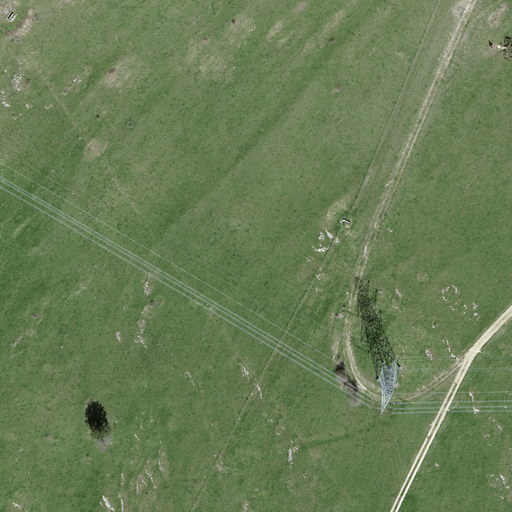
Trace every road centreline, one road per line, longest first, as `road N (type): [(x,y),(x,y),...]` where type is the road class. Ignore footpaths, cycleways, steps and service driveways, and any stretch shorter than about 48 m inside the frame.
road 1 (track): [(473,350),(396,402),(361,392),(346,338),(356,276),(470,0)]
road 2 (track): [(392,511),(473,350)]
